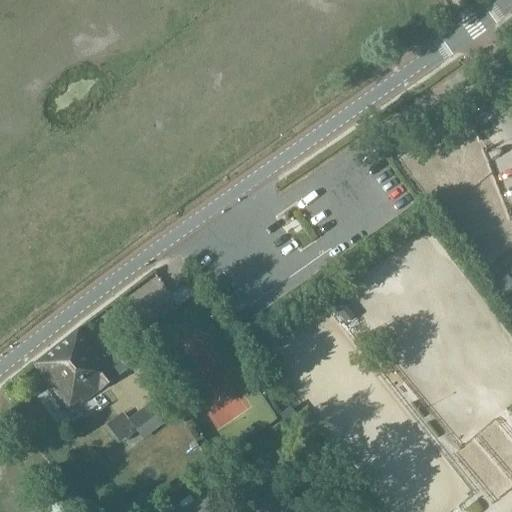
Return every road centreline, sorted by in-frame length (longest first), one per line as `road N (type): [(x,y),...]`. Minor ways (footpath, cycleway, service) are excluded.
road 1 (tertiary): [(0,369),(506,0)]
road 2 (track): [(510,36),(331,168)]
